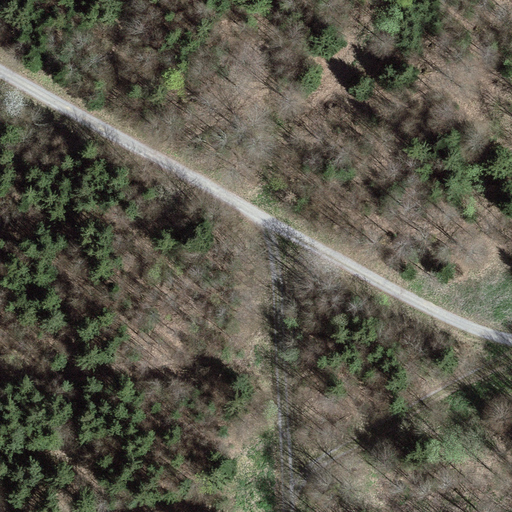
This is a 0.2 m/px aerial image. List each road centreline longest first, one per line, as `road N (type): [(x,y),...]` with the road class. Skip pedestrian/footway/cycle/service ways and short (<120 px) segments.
road 1 (track): [(511,339),(427,309),(0,70)]
road 2 (track): [(283,511),(268,255),(250,209)]
road 3 (track): [(281,479),(511,350)]
